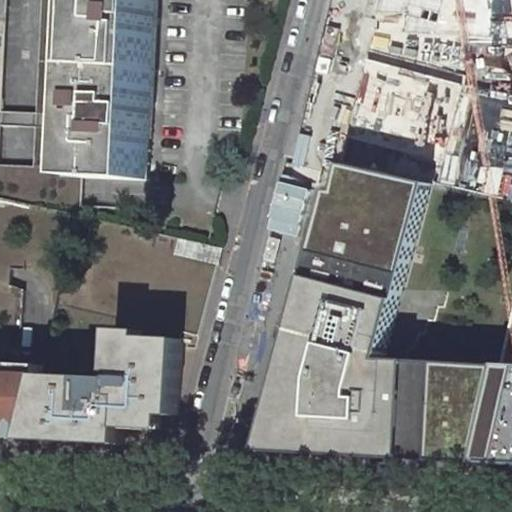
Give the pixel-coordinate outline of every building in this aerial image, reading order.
[(42,0),(33,167),(61,169),(70,0),(42,0)] [(118,179),(149,181),(151,139),(158,0),(91,0),(84,136),(82,177),(112,179),(118,179)] [(511,45),(375,15),(358,11),(341,7),(332,44),(370,53),(367,65),(511,98),(511,45)] [(511,202),(511,98),(367,65),(370,53),(332,44),(299,182),(332,190),(338,191),(345,163),(433,184),(442,186),(511,202)] [(503,366),(387,360),(433,184),(345,163),(338,191),(332,190),(262,453),(372,459),(480,465),(487,434),(498,386),(503,366)] [(61,176),(61,169),(33,167),(0,165),(0,199),(25,205),(80,206),(82,177),(61,176)] [(191,259),(194,242),(79,217),(44,365),(27,439),(124,444),(125,421),(162,422),(162,414),(178,414),(182,344),(182,340),(182,332),(200,337),(219,265),(191,259)] [(219,265),(223,249),(194,242),(191,259),(219,265)] [(0,437),(27,439),(44,365),(0,362),(0,437)] [(511,365),(503,366),(498,386),(487,434),(480,465),(511,465),(511,365)]
